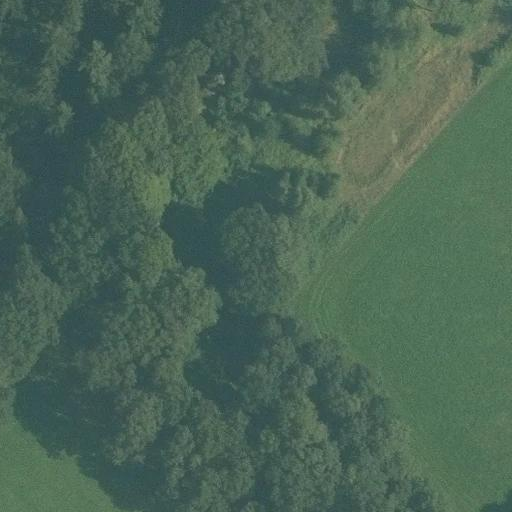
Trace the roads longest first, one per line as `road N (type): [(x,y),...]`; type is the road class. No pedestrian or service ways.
road 1 (track): [(95,219),(293,0)]
road 2 (unknown): [(116,195),(0,80)]
road 3 (track): [(0,328),(95,219)]
road 4 (unknown): [(262,407),(239,430),(241,460),(297,511)]
road 5 (track): [(0,125),(95,219)]
